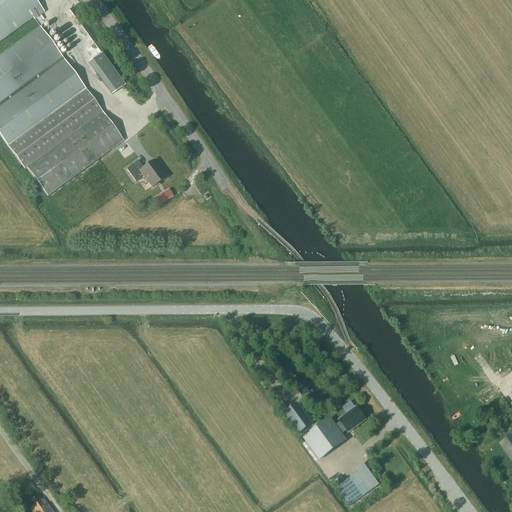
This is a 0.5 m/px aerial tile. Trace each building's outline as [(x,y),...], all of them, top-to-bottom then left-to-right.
[(0,0),(0,41),(33,17),(34,19),(44,12),(35,0),(0,0)] [(0,55),(0,136),(24,169),(26,167),(47,196),(123,141),(40,27),(0,55)] [(112,95),(124,85),(101,53),(88,62),(112,95)] [(165,178),(157,167),(158,167),(154,161),(143,169),(138,161),(127,169),(135,181),(143,176),(152,188),(165,178)] [(216,181),(219,178),(213,170),(210,172),(216,181)] [(168,190),(160,195),(164,203),(173,197),(168,190)] [(261,245),(259,250),(272,255),(274,249),(261,245)] [(313,424),(297,403),(284,413),(300,434),(313,424)] [(331,419),(303,439),(319,460),(346,440),(342,434),(347,430),(349,433),(365,420),(356,407),(339,420),(341,422),(336,426),(331,419)] [(511,436),(500,445),(511,460),(511,436)] [(365,467),(357,472),(359,475),(372,493),(380,488),(365,467)] [(372,493),(359,475),(337,491),(349,508),(372,493)] [(51,511),(43,499),(40,501),(37,497),(29,502),(33,507),(30,509),(31,511),(51,511)]
